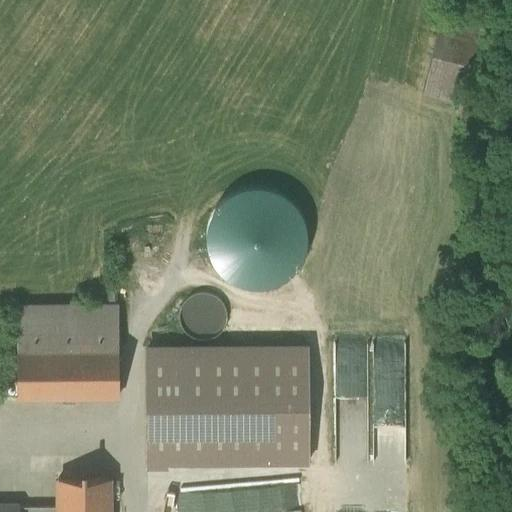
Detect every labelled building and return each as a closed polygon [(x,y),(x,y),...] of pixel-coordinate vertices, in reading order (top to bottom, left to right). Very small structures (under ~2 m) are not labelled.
[(293,250),(298,250),(299,187),(218,186),(217,272),(293,273),(293,250)] [(225,321),(226,312),(224,303),(219,295),(211,290),(202,288),(193,290),(185,296),(180,304),(178,313),(180,322),(186,330),(194,335),(203,336),(212,334),(220,329),(225,321)] [(117,300),(17,301),(17,341),(117,340),(117,300)] [(117,340),(17,341),(17,393),(118,392),(117,340)] [(306,343),(146,344),(147,460),(167,460),(168,460),(307,459),(307,458),(306,343)] [(108,511),(108,473),(58,473),(58,502),(58,511),(108,511)] [(0,500),(0,511),(58,511),(58,502),(17,502),(17,501),(0,500)]
